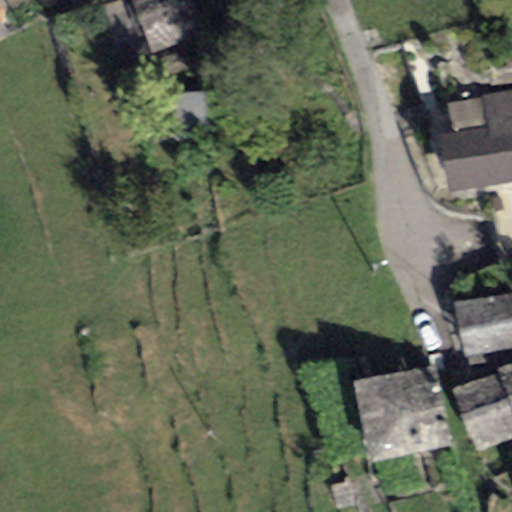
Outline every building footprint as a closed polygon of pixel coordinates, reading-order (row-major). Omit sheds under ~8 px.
[(5,0),(0,0),(0,36),(20,27),(5,0)] [(78,0),(83,8),(101,0),(78,0)] [(216,39),(200,0),(125,0),(150,64),(216,39)] [(511,97),(481,105),(487,131),(431,144),(445,202),(511,185),(511,97)] [(511,298),(450,313),(463,366),(511,354),(511,298)] [(432,377),(353,395),(370,467),(448,449),(432,377)] [(511,380),(455,405),(481,462),(511,448),(511,380)]
